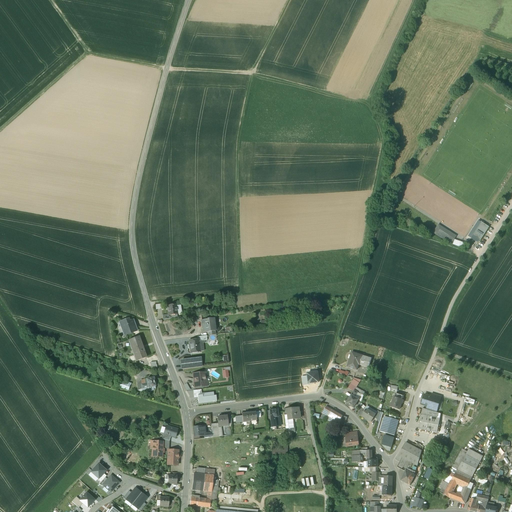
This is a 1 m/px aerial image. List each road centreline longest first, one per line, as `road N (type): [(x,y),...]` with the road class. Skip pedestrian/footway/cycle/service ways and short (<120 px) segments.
road 1 (secondary): [(188,0),(131,224),(142,286),(185,413)]
road 2 (track): [(371,100),(252,74),(86,53)]
road 3 (track): [(389,462),(453,299),(511,206)]
road 4 (track): [(288,0),(252,74),(236,149),(239,256)]
road 5 (track): [(0,301),(105,456)]
road 6 (residential): [(406,511),(389,462),(359,425),(330,401),(303,396)]
road 7 (track): [(147,303),(240,292),(239,256)]
road 8 (track): [(367,244),(239,256)]
